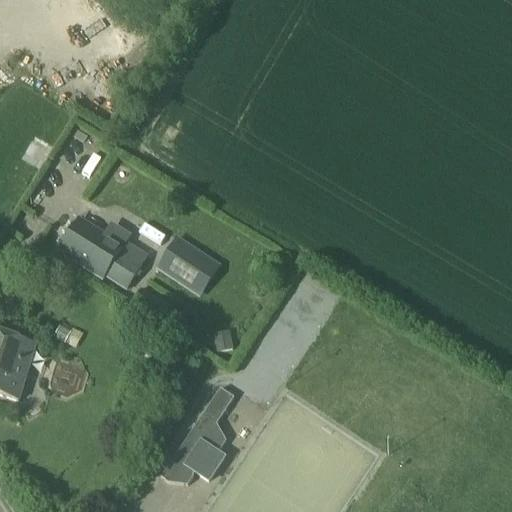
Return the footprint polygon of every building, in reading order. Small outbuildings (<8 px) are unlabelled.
[(105,237),(80,222),(60,253),(104,281),(106,278),(126,291),(144,262),(123,249),(132,234),(114,223),(105,237)] [(177,241),(156,273),(185,292),(206,260),(177,241)] [(157,323),(166,307),(143,292),(133,309),(157,323)] [(71,334),(60,328),(54,338),(65,344),(71,334)] [(230,332),(213,336),(217,355),(234,351),(230,332)] [(0,397),(19,403),(36,348),(0,336),(0,397)] [(234,400),(221,392),(161,481),(169,486),(188,488),(196,476),(209,484),(225,461),(218,456),(227,444),(217,427),(234,400)]
